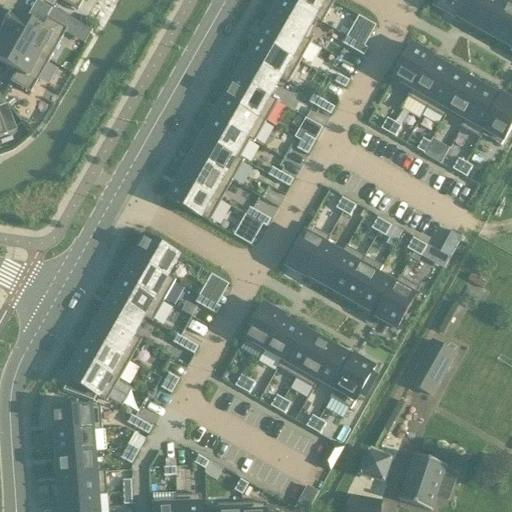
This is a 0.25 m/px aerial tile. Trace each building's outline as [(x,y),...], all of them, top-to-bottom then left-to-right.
[(59,0),(78,11),(84,0),(59,0)] [(281,0),(270,20),(307,41),(308,40),(318,22),(318,21),(281,0)] [(329,0),(281,0),(318,21),(318,22),(322,25),(334,3),(329,0)] [(455,19),(456,17),(465,0),(438,0),(435,7),(455,19)] [(465,0),(456,17),(474,27),(488,0),(465,0)] [(498,0),(488,0),(474,27),(491,37),(508,6),(498,0)] [(511,40),(511,7),(508,6),(491,37),(508,47),(511,40)] [(1,34),(49,62),(67,29),(47,18),(41,28),(13,12),(1,34)] [(307,41),(270,20),(259,40),(300,63),(312,42),(308,40),(307,41)] [(31,94),(49,62),(1,34),(0,35),(0,62),(17,72),(11,82),(31,94)] [(353,51),(358,44),(347,38),(343,45),(353,51)] [(259,40),(248,60),(280,78),(280,79),(288,84),(300,63),(259,40)] [(364,57),(368,49),(358,44),(353,51),(364,57)] [(432,60),(433,58),(412,47),(393,79),(412,90),(413,91),(431,60),(432,60)] [(280,79),(280,78),(248,60),(236,80),(269,98),(270,97),(280,79)] [(432,60),(431,60),(413,91),(412,90),(407,98),(426,109),(449,70),(432,60)] [(466,80),(449,70),(426,109),(445,120),(447,115),(446,115),(466,80)] [(345,89),(350,82),(339,76),(335,83),(345,89)] [(270,97),(269,98),(236,80),(225,99),(266,123),(278,102),(270,97)] [(466,80),(446,115),(447,115),(463,124),(464,125),(484,90),(466,80)] [(484,90),(464,125),(463,124),(461,129),(480,140),(483,136),(482,135),(502,100),(501,99),(484,90)] [(320,110),(324,102),(314,97),(310,104),(320,110)] [(482,135),(483,136),(502,146),(511,128),(511,103),(502,98),(501,99),(502,100),(482,135)] [(225,99),(214,119),(251,140),(250,141),(254,144),(266,123),(225,99)] [(330,115),(334,108),(324,102),(320,110),(330,115)] [(251,140),(214,119),(202,139),(239,160),(240,159),(250,141),(251,140)] [(396,124),(389,120),(383,131),(390,135),(396,124)] [(403,128),(396,124),(390,135),(397,139),(403,128)] [(312,148),(315,142),(305,136),(301,143),(312,148)] [(240,159),(239,160),(202,139),(191,159),(232,182),(244,161),(240,159)] [(432,145),(425,141),(419,151),(426,155),(432,145)] [(297,150),(308,155),(312,148),(301,143),(297,150)] [(439,149),(432,145),(426,155),(433,159),(439,149)] [(232,182),(191,159),(180,179),(221,202),(232,182)] [(467,165),(460,161),(454,171),(461,175),(467,165)] [(474,169),(467,165),(461,175),(468,179),(474,169)] [(279,182),(283,175),(272,169),(268,176),(279,182)] [(289,188),(293,181),(283,175),(279,182),(289,188)] [(180,179),(168,200),(209,223),(221,202),(180,179)] [(343,213),(349,203),(342,199),(336,209),(343,213)] [(350,217),(356,207),(349,203),(343,213),(350,217)] [(256,222),(260,215),(250,209),(246,216),(256,222)] [(260,215),(256,222),(267,228),(271,221),(260,215)] [(379,233),(385,223),(378,219),(372,229),(379,233)] [(386,237),(392,227),(385,223),(379,233),(386,237)] [(307,279),(308,277),(325,246),(326,246),(331,238),(310,226),(286,267),(307,279)] [(179,257),(146,238),(134,259),(167,278),(167,277),(179,257)] [(414,254),(420,243),(413,239),(407,250),(414,254)] [(421,257),(427,247),(420,243),(414,254),(421,257)] [(326,246),(325,246),(308,277),(324,286),(342,256),(342,255),(326,246)] [(342,255),(342,256),(324,286),(343,297),(361,266),(366,258),(346,247),(342,255)] [(123,279),(164,302),(176,281),(167,277),(167,278),(134,259),(123,279)] [(361,266),(343,297),(360,307),(378,276),(361,266)] [(395,286),(378,276),(360,307),(377,316),(378,317),(395,286)] [(378,317),(377,316),(376,318),(397,330),(420,289),(400,277),(395,286),(378,317)] [(123,279),(112,299),(144,317),(144,318),(152,323),(164,302),(123,279)] [(206,309),(210,302),(200,296),(196,303),(206,309)] [(100,319),(133,337),(134,336),(144,318),(144,317),(112,299),(100,319)] [(217,315),(221,308),(210,302),(206,309),(217,315)] [(284,320),(285,319),(264,307),(245,339),(266,351),(283,320),(284,320)] [(89,338),(130,362),(142,341),(134,336),(133,337),(100,319),(89,338)] [(283,320),(266,351),(282,360),(282,361),(300,330),(284,320),(283,320)] [(318,340),(300,330),(282,361),(282,360),(277,369),(296,379),(318,340)] [(184,349),(188,342),(177,336),(173,343),(184,349)] [(89,338),(78,358),(119,381),(130,362),(89,338)] [(318,340),(296,379),(315,390),(319,382),(319,381),(336,350),(318,340)] [(194,355),(198,348),(188,342),(184,349),(194,355)] [(452,359),(431,347),(408,389),(429,401),(452,359)] [(353,360),(336,350),(319,381),(319,382),(335,391),(336,391),(353,360)] [(78,358),(66,379),(107,402),(119,381),(78,358)] [(353,360),(336,391),(335,391),(330,399),(351,411),(374,370),(354,358),(353,360)] [(130,383),(140,368),(132,362),(122,377),(130,383)] [(177,388),(181,381),(170,375),(166,382),(177,388)] [(244,378),(238,388),(245,392),(250,382),(244,378)] [(177,388),(166,382),(162,389),(173,395),(177,388)] [(250,382),(245,392),(251,396),(257,386),(250,382)] [(279,398),(273,408),(280,412),(286,402),(279,398)] [(286,402),(280,412),(287,416),(293,406),(286,402)] [(101,407),(54,411),(55,435),(93,432),(102,431),(101,407)] [(138,429),(142,422),(131,416),(127,423),(138,429)] [(314,418),(309,429),(315,433),(321,422),(314,418)] [(148,435),(152,428),(142,422),(138,429),(148,435)] [(321,422),(315,433),(322,437),(328,426),(321,422)] [(93,432),(55,435),(57,455),(94,453),(93,432)] [(126,452),(137,458),(141,451),(130,445),(126,452)] [(122,459),(133,465),(137,458),(126,452),(122,459)] [(94,453),(57,455),(59,476),(96,473),(94,453)] [(361,476),(383,483),(391,461),(368,453),(361,476)] [(447,467),(415,456),(415,457),(400,502),(430,511),(432,511),(437,497),(449,501),(454,486),(442,482),(447,467)] [(205,470),(209,463),(198,457),(194,464),(205,470)] [(164,469),(164,477),(176,476),(176,468),(164,469)] [(96,473),(59,476),(60,499),(98,496),(98,497),(107,496),(106,472),(96,473)] [(123,482),(124,494),(132,493),(131,481),(123,482)] [(242,495),(248,485),(241,481),(235,491),(242,495)] [(132,493),(124,494),(124,506),(132,505),(132,493)] [(99,511),(98,497),(98,496),(60,499),(61,511),(99,511)] [(177,507),(177,511),(201,511),(201,496),(176,497),(176,507),(177,507)] [(345,511),(379,511),(381,503),(349,497),(345,511)]
